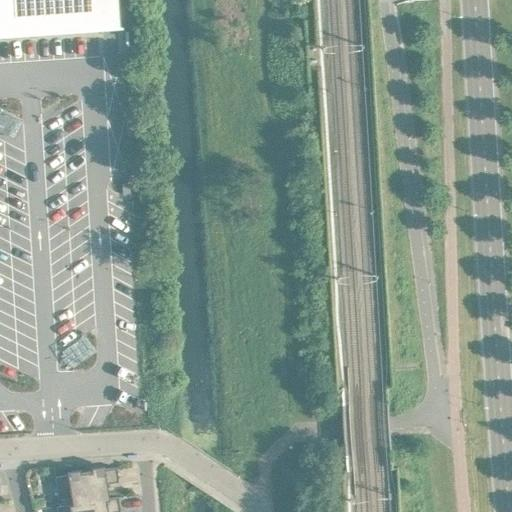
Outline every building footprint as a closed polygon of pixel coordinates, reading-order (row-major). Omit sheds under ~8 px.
[(0,0),(0,32),(20,31),(43,30),(83,28),(102,27),(116,26),(118,26),(119,25),(121,25),(119,0),(0,0)] [(122,182),(123,192),(131,192),(130,181),(122,182)] [(71,492),(72,502),(72,503),(109,497),(107,482),(119,480),(117,465),(55,475),(58,494),(71,492)] [(44,495),(33,497),(36,507),(46,505),(44,495)] [(108,511),(109,511),(120,509),(118,495),(109,497),(72,503),(72,502),(57,505),(58,511),(108,511)]
